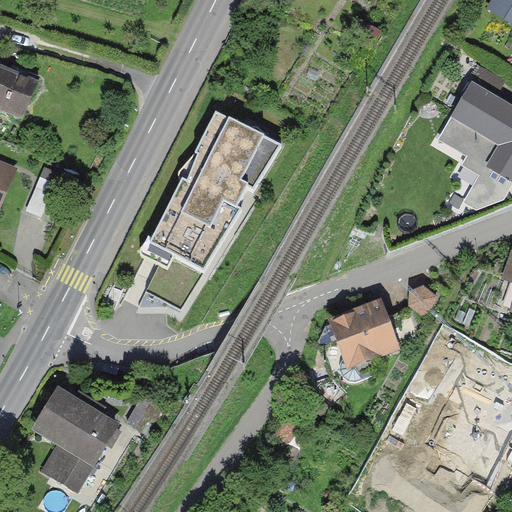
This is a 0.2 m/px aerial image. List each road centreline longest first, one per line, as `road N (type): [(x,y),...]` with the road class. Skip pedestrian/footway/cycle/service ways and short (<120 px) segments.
road 1 (primary): [(50,328),(219,0)]
road 2 (residential): [(284,312),(143,355),(50,328)]
road 3 (residential): [(511,224),(284,312)]
road 4 (residential): [(189,511),(280,380),(289,347),(284,312)]
